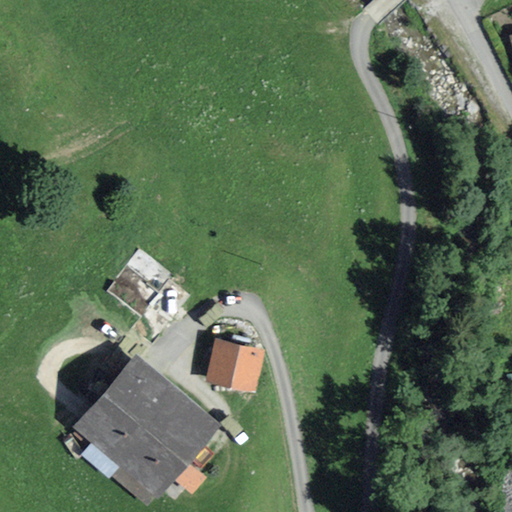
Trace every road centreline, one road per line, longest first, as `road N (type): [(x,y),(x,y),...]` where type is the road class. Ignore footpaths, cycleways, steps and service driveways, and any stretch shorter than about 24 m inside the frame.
road 1 (track): [(359,33),(264,28),(182,0)]
road 2 (unclassified): [(511,109),(449,0)]
